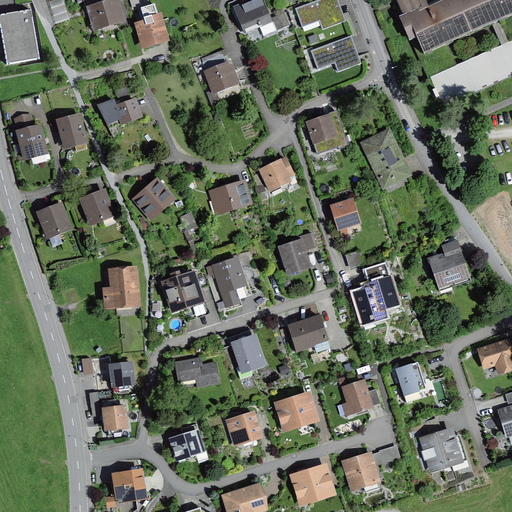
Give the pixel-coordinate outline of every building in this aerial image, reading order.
[(118,0),(108,0),(86,7),(93,31),(125,22),(118,0)] [(144,0),(136,2),(140,15),(148,12),(144,0)] [(242,0),(236,0),(228,3),(231,10),(234,9),(245,33),(272,21),(262,0),(255,0),(245,5),(242,0)] [(336,0),(323,0),(296,11),(302,28),(320,21),(325,32),(345,24),(336,0)] [(511,0),(398,0),(396,1),(446,104),(511,74),(511,0)] [(31,10),(0,15),(0,25),(7,65),(40,59),(31,10)] [(284,13),(272,18),(278,31),(290,25),(284,13)] [(161,17),(134,25),(142,51),(169,43),(161,17)] [(350,37),(308,53),(315,72),(334,65),(337,74),(361,66),(350,37)] [(222,56),(203,64),(215,92),(240,82),(236,71),(230,73),(226,65),(222,56)] [(127,88),(116,90),(117,97),(128,95),(127,88)] [(141,118),(135,100),(117,106),(115,101),(98,107),(109,128),(121,121),(123,124),(141,118)] [(65,113),(57,115),(66,147),(76,145),(75,141),(84,139),(78,117),(67,120),(65,113)] [(31,115),(15,119),(26,158),(35,156),(35,154),(45,151),(41,137),(44,136),(42,127),(39,128),(39,127),(34,128),(31,115)] [(330,115),(305,124),(314,149),(339,140),(330,115)] [(389,131),(360,144),(384,193),(412,179),(389,131)] [(286,159),(261,171),(271,190),(295,178),(286,159)] [(151,216),(171,198),(157,182),(137,200),(151,216)] [(229,186),(212,191),(218,213),(250,203),(244,182),(229,187),(229,186)] [(104,192),(83,201),(92,223),(113,215),(104,192)] [(352,200),(330,207),(338,233),(360,226),(352,200)] [(61,205),(40,214),(49,236),(70,228),(61,205)] [(190,213),(182,217),(186,226),(194,222),(190,213)] [(302,242),(280,249),(288,275),(311,268),(306,251),(316,247),(312,232),(300,236),(302,242)] [(473,283),(458,242),(441,248),(444,256),(428,262),(440,294),(473,283)] [(361,254),(347,258),(350,270),(364,266),(361,254)] [(238,258),(212,267),(221,295),(248,285),(238,258)] [(140,308),(137,269),(108,271),(110,290),(100,290),(102,311),(140,308)] [(193,273),(161,284),(172,315),(204,303),(193,273)] [(399,308),(390,277),(365,284),(366,290),(353,294),(363,325),(384,319),(382,313),(399,308)] [(328,342),(319,316),(288,327),(296,353),(328,342)] [(256,335),(231,343),(242,374),(266,366),(256,335)] [(511,350),(509,342),(479,352),(486,372),(496,369),(499,379),(511,374),(511,350)] [(200,359),(177,364),(181,384),(194,381),(196,390),(220,385),(215,365),(201,368),(200,359)] [(134,387),(132,364),(108,366),(110,389),(134,387)] [(425,391),(417,365),(394,372),(403,398),(425,391)] [(364,385),(340,392),(345,409),(340,410),(343,422),(373,414),(368,399),(364,385)] [(310,395),(274,407),(285,437),(320,425),(310,395)] [(376,397),(368,399),(373,414),(380,411),(376,397)] [(511,407),(497,413),(506,439),(511,436),(511,407)] [(128,433),(126,410),(104,411),(105,434),(128,433)] [(254,416),(226,425),(235,451),(263,442),(254,416)] [(463,461),(452,428),(418,440),(429,473),(463,461)] [(197,434),(170,444),(178,467),(206,457),(197,434)] [(374,454),(379,467),(402,459),(398,446),(374,454)] [(372,457),(341,467),(350,496),(381,486),(372,457)] [(142,471),(111,475),(115,505),(146,501),(142,471)] [(324,474),(299,481),(306,506),(331,499),(324,474)] [(266,511),(259,488),(221,501),(224,511),(266,511)]
